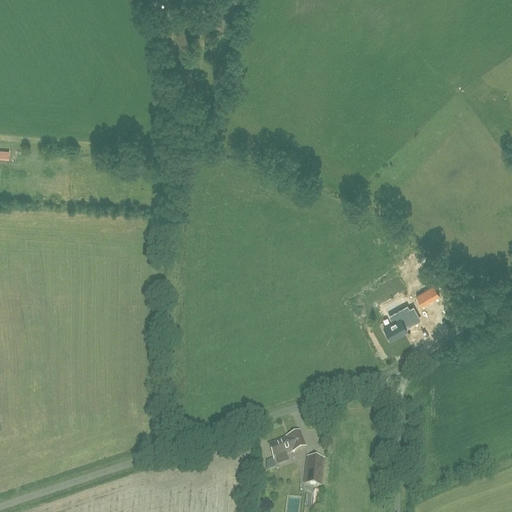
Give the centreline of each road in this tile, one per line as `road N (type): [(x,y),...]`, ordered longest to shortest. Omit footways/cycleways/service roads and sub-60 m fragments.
road 1 (unclassified): [(0,505),(378,379)]
road 2 (unclassified): [(410,362),(511,290)]
